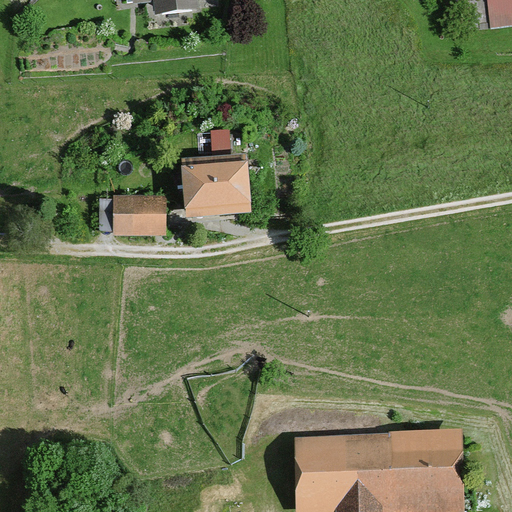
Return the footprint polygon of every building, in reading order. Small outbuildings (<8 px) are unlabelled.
[(119,0),(122,22),(148,18),(150,33),(192,27),(189,12),(212,9),(211,0),(119,0)] [(511,0),(493,0),(496,25),(511,23),(511,0)] [(192,211),(245,207),(241,166),(196,170),(195,162),(188,163),(192,211)] [(164,201),(99,201),(99,233),(164,233),(164,201)] [(378,511),(378,503),(455,501),(453,444),(302,449),(303,506),(340,505),(340,511),(378,511)]
